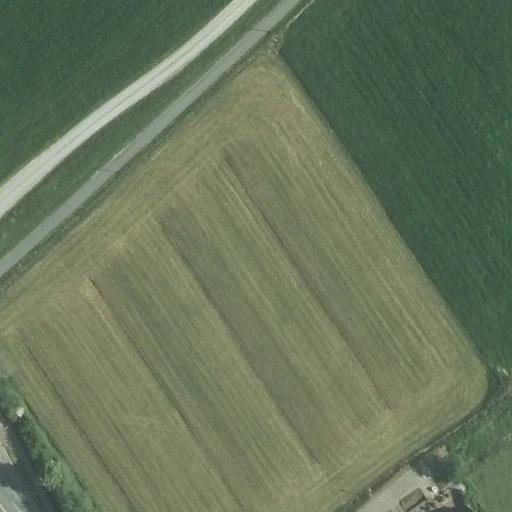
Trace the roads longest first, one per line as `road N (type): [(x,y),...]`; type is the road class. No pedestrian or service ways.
road 1 (residential): [(0,270),(284,0)]
road 2 (track): [(0,205),(247,0)]
